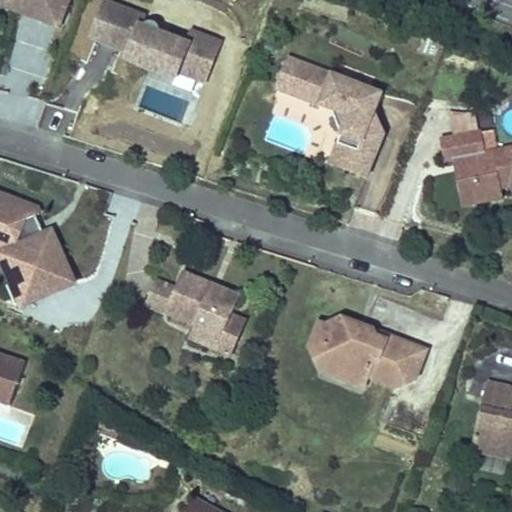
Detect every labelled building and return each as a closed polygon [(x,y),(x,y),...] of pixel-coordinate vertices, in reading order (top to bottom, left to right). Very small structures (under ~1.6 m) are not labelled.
[(5,0),(10,2),(8,7),(56,27),(66,0),(5,0)] [(148,52),(144,60),(143,64),(170,74),(174,67),(195,74),(202,54),(208,55),(214,37),(187,27),(183,39),(153,28),(154,26),(154,23),(152,20),(149,18),(146,19),(143,20),(141,23),(137,21),(140,12),(108,0),(100,0),(89,34),(125,48),(128,44),(148,52)] [(144,60),(148,52),(128,44),(125,48),(123,53),(144,60)] [(286,55),(276,80),(303,92),(303,98),(329,108),(334,103),(369,117),(379,90),(286,55)] [(335,128),(338,119),(364,129),(369,117),(334,103),(329,108),(335,128)] [(375,133),(364,129),(338,119),(335,128),(324,157),(361,172),(375,133)] [(481,135),(440,137),(442,161),(451,160),(467,159),(471,190),(511,187),(511,154),(483,157),(481,135)] [(511,194),(511,193),(511,187),(471,190),(467,159),(451,160),(454,206),(496,204),(495,194),(511,194)] [(0,195),(0,257),(26,313),(83,289),(56,233),(46,237),(39,221),(46,218),(44,211),(0,195)] [(186,276),(180,290),(170,318),(199,329),(227,340),(236,318),(243,298),(186,276)] [(150,310),(170,318),(180,290),(160,283),(150,310)] [(234,359),(249,323),(236,318),(227,340),(199,329),(193,343),(234,359)] [(342,322),(326,330),(333,346),(319,352),(327,367),(367,383),(367,380),(397,392),(415,384),(425,353),(386,338),(384,343),(371,338),(373,334),(342,322)] [(319,352),(333,346),(326,330),(318,326),(308,353),(320,375),(363,392),(367,383),(327,367),(319,352)] [(0,404),(12,409),(28,367),(0,356),(0,404)] [(511,386),(487,382),(472,454),(511,462),(511,386)] [(111,433),(117,417),(105,412),(99,428),(111,433)] [(217,511),(196,500),(188,511),(217,511)]
